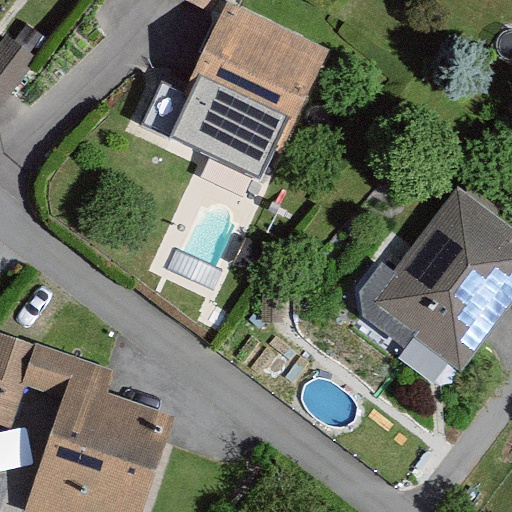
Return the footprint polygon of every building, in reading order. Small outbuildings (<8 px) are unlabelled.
[(216,0),(186,0),(211,12),(216,0)] [(331,49),(229,1),(183,95),(163,85),(144,124),(258,178),(273,147),(282,151),(331,49)] [(14,41),(7,36),(0,44),(0,108),(31,67),(38,59),(35,57),(14,41)] [(461,374),(511,307),(511,227),(498,217),(467,194),(459,187),(413,247),(394,272),(371,302),(415,335),(414,337),(461,374)] [(371,302),(394,272),(381,263),(359,292),(363,317),(405,349),(414,337),(415,335),(371,302)] [(24,383),(36,345),(32,344),(15,338),(0,332),(0,424),(13,429),(27,384),(24,383)] [(107,368),(36,345),(24,383),(27,384),(63,396),(24,511),(143,511),(174,418),(103,394),(111,370),(107,368)]
